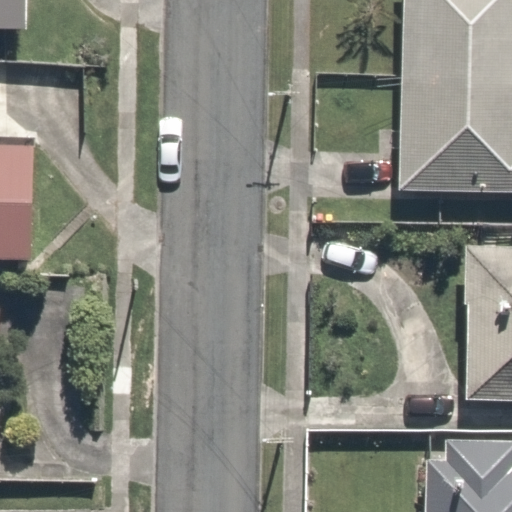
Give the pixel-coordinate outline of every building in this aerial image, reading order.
[(33,0),(0,0),(0,42),(31,44),(33,0)] [(511,0),(410,0),(404,188),(511,191),(511,0)] [(0,146),(0,265),(33,266),(37,148),(0,146)] [(511,255),(473,254),(466,403),(511,405),(511,255)] [(0,374),(9,329),(0,327),(0,374)] [(511,511),(511,445),(428,445),(427,511),(511,511)]
